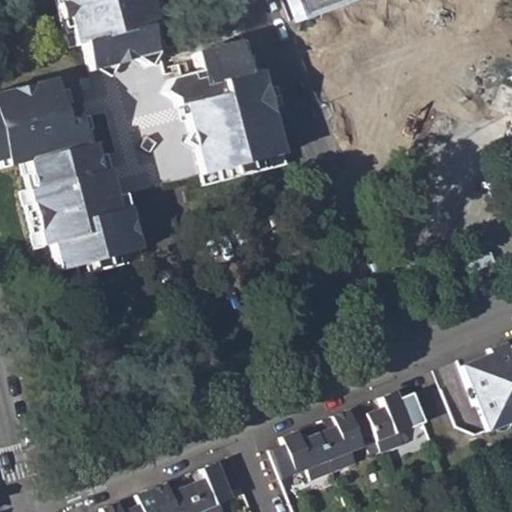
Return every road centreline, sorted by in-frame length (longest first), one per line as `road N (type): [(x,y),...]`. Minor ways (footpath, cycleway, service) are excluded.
road 1 (residential): [(392,362),(260,0)]
road 2 (residential): [(234,426),(22,509)]
road 3 (residential): [(392,362),(234,426)]
road 4 (unknown): [(361,276),(256,306),(225,306),(209,292)]
road 5 (residential): [(511,313),(392,362)]
